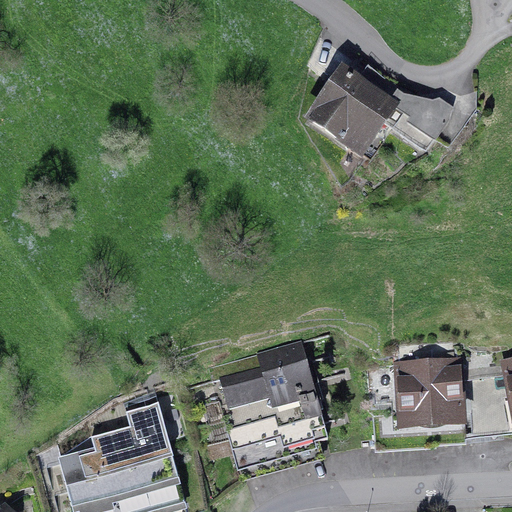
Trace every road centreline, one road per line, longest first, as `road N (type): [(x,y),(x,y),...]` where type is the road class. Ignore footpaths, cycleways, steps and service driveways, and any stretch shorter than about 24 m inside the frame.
road 1 (residential): [(296,0),(393,68),(443,82),(477,54),(511,5)]
road 2 (residential): [(267,511),(315,495),(511,482)]
